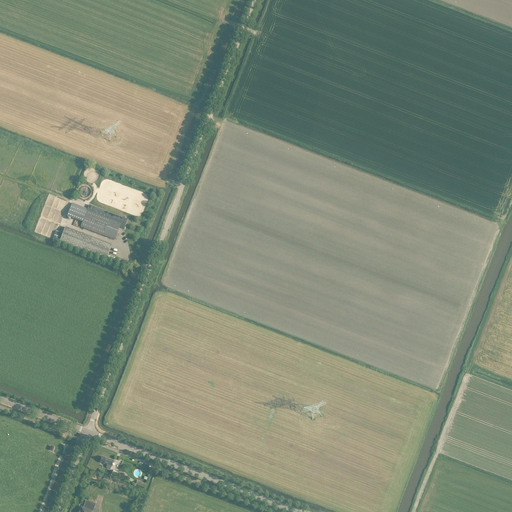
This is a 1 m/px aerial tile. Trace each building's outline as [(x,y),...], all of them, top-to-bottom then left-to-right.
[(99,174),(99,173),(98,171),(98,170),(97,169),(96,168),(94,167),(93,167),(92,167),(90,167),(89,167),(87,168),(86,169),(85,170),(84,171),(84,172),(84,174),(84,175),(84,177),(85,178),(86,179),(86,180),(88,181),(89,181),(91,182),(92,182),(93,181),(95,181),(96,180),(97,179),(98,177),(98,176),(99,174)] [(93,192),(93,191),(93,189),(92,188),(91,187),(90,186),(89,185),(87,185),(86,185),(84,185),(83,185),(82,186),(81,186),(80,187),(79,189),(78,190),(78,192),(78,193),(78,195),(79,196),(80,197),(81,198),(82,199),(84,200),(85,200),(87,200),(88,199),(90,199),(91,198),(92,197),(92,196),(93,194),(93,192)] [(72,203),(67,216),(82,222),(81,227),(114,239),(119,226),(124,228),(128,219),(89,205),(87,209),(72,203)] [(65,227),(60,241),(106,259),(112,245),(65,227)] [(61,233),(56,231),(53,239),(58,241),(61,233)] [(110,470),(114,461),(103,457),(100,463),(107,465),(106,468),(110,470)] [(85,500),(83,507),(81,507),(78,511),(92,511),(96,504),(85,500)]
